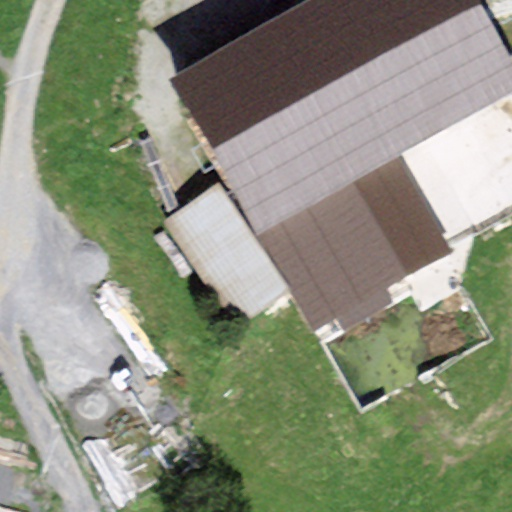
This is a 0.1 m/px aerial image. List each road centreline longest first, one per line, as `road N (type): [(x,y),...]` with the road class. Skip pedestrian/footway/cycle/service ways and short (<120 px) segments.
road 1 (track): [(0,212),(34,42),(53,0)]
road 2 (track): [(83,511),(0,328)]
road 3 (track): [(174,0),(162,47),(160,118),(181,177)]
